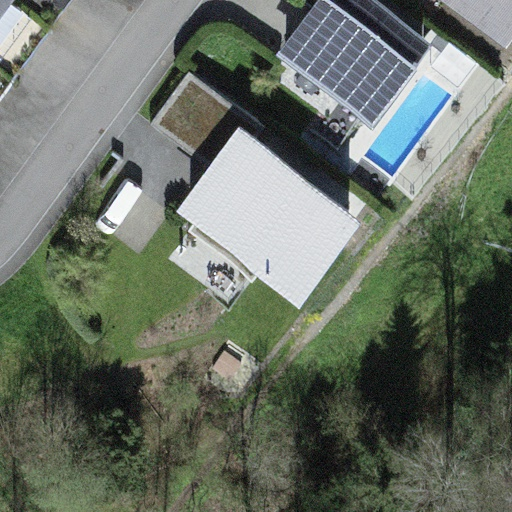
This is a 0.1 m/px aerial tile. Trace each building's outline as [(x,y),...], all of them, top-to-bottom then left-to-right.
[(0,0),(0,69),(11,78),(47,27),(8,0),(0,0)] [(8,0),(47,27),(66,0),(8,0)] [(300,0),(311,8),(274,55),(370,129),(433,47),(372,0),(300,0)] [(511,0),(444,0),(506,47),(511,39),(511,0)] [(0,92),(11,78),(0,69),(0,92)] [(302,310),(371,220),(185,78),(152,121),(212,167),(176,214),(302,310)]
